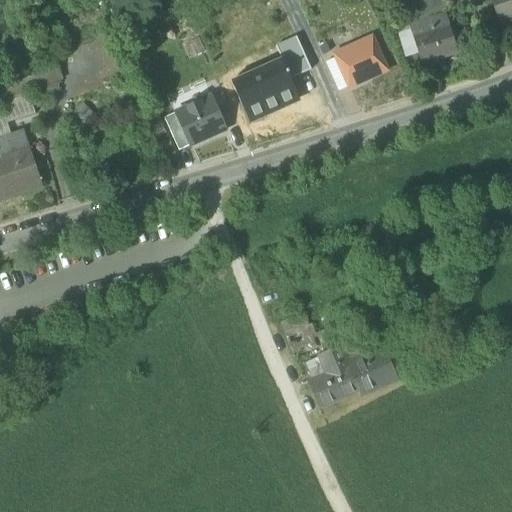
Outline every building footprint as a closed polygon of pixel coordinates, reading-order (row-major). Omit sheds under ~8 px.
[(430,0),(411,10),(417,20),(445,5),(441,0),(430,0)] [(511,0),(492,0),(501,24),(511,20),(511,0)] [(446,15),(430,19),(434,32),(449,27),(446,15)] [(457,55),(449,27),(434,32),(430,19),(411,25),(422,65),(457,55)] [(296,38),(275,47),(281,60),(290,80),(310,70),(296,38)] [(336,58),(349,88),(386,71),(371,38),(334,55),(336,58)] [(338,93),(349,88),(336,58),(325,62),(338,93)] [(0,81),(0,101),(29,91),(61,80),(53,60),(0,81)] [(281,60),(230,83),(249,125),(267,116),(265,112),(298,98),(290,80),(281,60)] [(0,101),(0,141),(12,137),(7,124),(36,114),(29,91),(0,101)] [(174,113),(189,147),(226,130),(211,97),(174,113)] [(82,104),(73,115),(85,125),(94,114),(82,104)] [(154,139),(166,134),(156,110),(144,116),(154,139)] [(189,147),(174,113),(163,118),(178,152),(189,147)] [(0,141),(0,156),(29,147),(24,133),(12,137),(0,141)] [(43,187),(29,147),(0,156),(0,169),(5,167),(15,197),(43,187)] [(0,201),(15,197),(5,167),(0,169),(0,201)] [(281,325),(286,336),(307,328),(302,317),(281,325)] [(312,340),(307,328),(286,336),(291,348),(312,340)] [(317,409),(358,391),(359,391),(348,366),(339,346),(318,355),(327,376),(307,384),(317,409)] [(381,351),(348,366),(359,391),(358,391),(360,395),(394,380),(381,351)]
